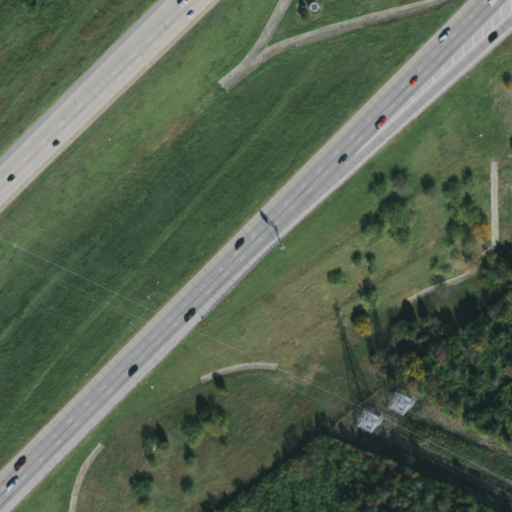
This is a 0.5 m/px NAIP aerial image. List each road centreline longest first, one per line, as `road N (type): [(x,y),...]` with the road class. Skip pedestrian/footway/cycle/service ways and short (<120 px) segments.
road 1 (motorway): [(0,491),(345,145)]
road 2 (motorway): [(190,0),(9,175)]
road 3 (motorway): [(345,145),(488,0)]
road 4 (motorway): [(423,97),(511,16)]
